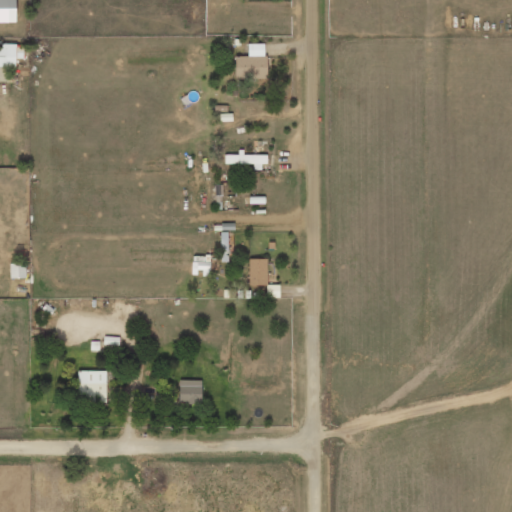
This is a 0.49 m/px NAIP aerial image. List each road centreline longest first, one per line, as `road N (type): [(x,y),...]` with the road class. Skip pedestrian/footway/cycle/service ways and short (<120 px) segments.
road 1 (residential): [(314,0),(314,511)]
road 2 (residential): [(0,441),(315,443)]
